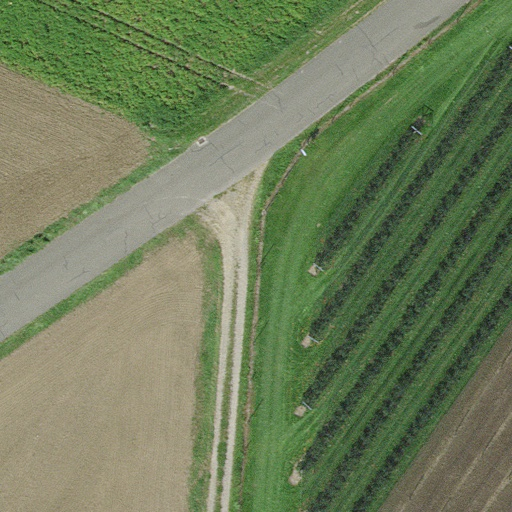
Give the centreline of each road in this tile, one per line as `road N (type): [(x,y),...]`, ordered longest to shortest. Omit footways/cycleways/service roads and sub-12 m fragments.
road 1 (unclassified): [(0,335),(435,0)]
road 2 (track): [(226,511),(259,138)]
